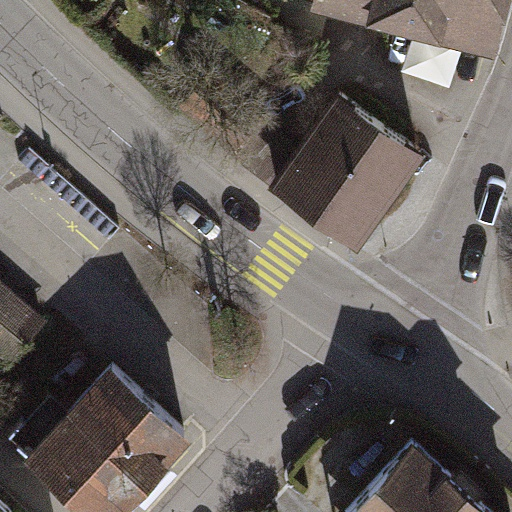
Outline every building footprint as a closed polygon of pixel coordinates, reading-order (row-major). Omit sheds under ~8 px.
[(350,0),(489,36),(498,0),(350,0)] [(233,138),(262,109),(220,68),(191,96),(233,138)] [(357,230),(419,142),(342,88),(279,175),(357,230)] [(43,319),(0,282),(0,355),(6,361),(43,319)] [(118,511),(192,431),(118,364),(37,452),(102,511),(118,511)] [(497,511),(419,439),(350,511),(497,511)] [(0,511),(27,511),(0,487),(0,511)]
